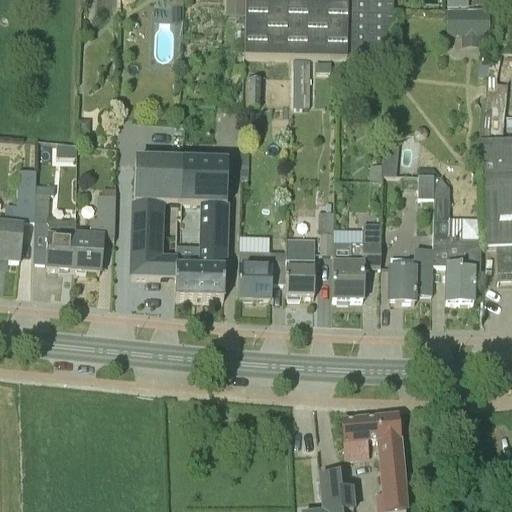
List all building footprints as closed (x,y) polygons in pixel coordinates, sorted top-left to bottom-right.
[(171,0),(171,10),(182,10),(182,0),(171,0)] [(228,0),(228,18),(243,19),(243,0),(228,0)] [(244,0),(243,62),(391,65),(392,0),(244,0)] [(446,0),(446,11),(467,11),(466,0),(446,0)] [(488,14),(446,14),(446,40),(453,40),(454,51),(486,51),(486,40),(488,40),(488,14)] [(302,113),(302,71),(292,71),(291,112),(302,113)] [(314,71),(314,80),(328,80),(328,71),(314,71)] [(258,112),(259,84),(245,84),(244,111),(258,112)] [(511,144),(501,145),(490,145),(478,146),(482,253),(495,252),(511,251),(511,144)] [(394,173),(395,154),(383,154),(382,172),(394,173)] [(134,167),(130,283),(174,285),(176,271),(176,261),(162,260),(163,210),(180,211),(181,168),(134,167)] [(225,211),(227,170),(181,168),(180,211),(197,211),(225,211)] [(0,265),(18,267),(20,246),(15,245),(16,232),(18,232),(19,227),(33,227),(35,199),(35,184),(35,177),(17,176),(16,211),(5,210),(3,230),(0,229),(0,265)] [(417,204),(432,204),(432,202),(433,182),(417,182),(417,204)] [(44,274),(72,276),(73,239),(75,239),(75,227),(60,225),(56,227),(54,223),(47,222),(49,200),(52,201),(54,185),(35,184),(35,199),(33,227),(36,227),(32,268),(44,269),(44,274)] [(72,276),(99,278),(102,235),(114,234),(114,202),(101,201),(101,202),(97,202),(96,224),(90,224),(89,241),(75,239),(73,239),(72,276)] [(445,266),(445,309),(472,310),(472,276),(479,276),(480,245),(461,245),(462,224),(448,223),(448,202),(432,202),(432,204),(432,224),(432,255),(432,266),(445,266)] [(197,211),(196,247),(224,247),(225,211),(197,211)] [(319,259),(319,260),(332,260),(332,249),(332,218),(318,217),(317,239),(320,239),(319,259)] [(332,260),(331,306),(336,306),(336,309),(348,308),(348,306),(361,307),(362,274),(379,274),(380,230),(362,229),(361,250),(332,249),(332,260)] [(174,304),(222,305),(224,247),(196,247),(190,247),(190,272),(176,271),(174,285),(174,304)] [(497,284),(511,283),(511,251),(495,252),(496,288),(497,288),(497,284)] [(431,301),(432,266),(432,255),(414,254),(413,273),(388,272),(387,309),(413,309),(414,301),(431,301)] [(238,274),(237,305),(257,305),(257,300),(269,301),(269,289),(284,290),(284,267),(285,267),(285,259),(274,258),(260,258),(238,258),(238,274)] [(313,303),(313,260),(299,259),(299,267),(285,267),(284,267),(284,290),(284,302),(286,302),(286,305),(299,305),(299,303),(313,303)] [(365,463),(365,452),(364,447),(378,446),(398,444),(396,421),(341,426),(344,465),(365,463)] [(378,446),(382,504),(402,503),(398,444),(378,446)] [(350,511),(349,494),(338,494),(337,479),(319,481),(322,511),(350,511)] [(402,511),(402,503),(382,504),(374,505),(374,511),(402,511)]
